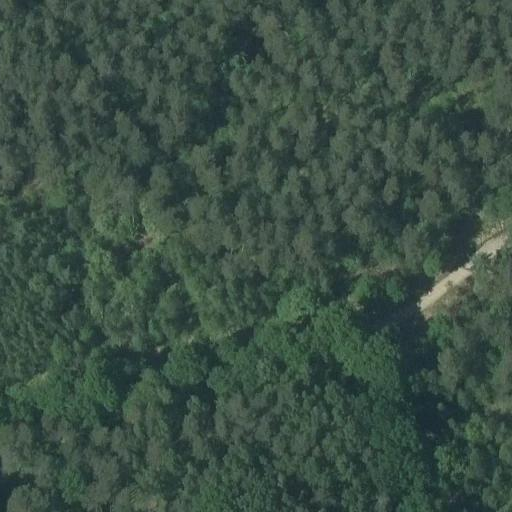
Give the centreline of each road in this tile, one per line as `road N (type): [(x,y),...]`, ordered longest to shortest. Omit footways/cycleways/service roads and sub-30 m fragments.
road 1 (track): [(0,410),(389,326)]
road 2 (track): [(389,326),(424,511)]
road 3 (track): [(389,326),(511,240)]
